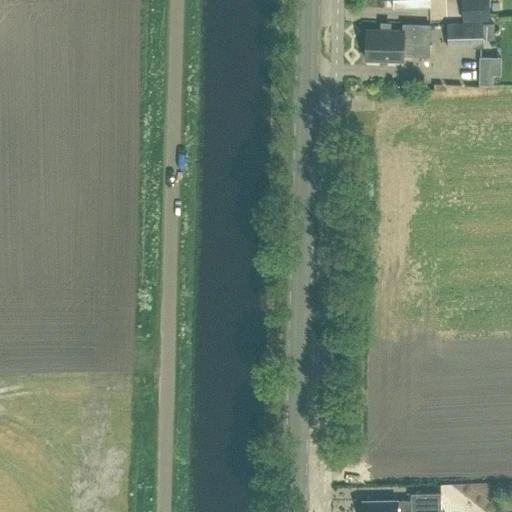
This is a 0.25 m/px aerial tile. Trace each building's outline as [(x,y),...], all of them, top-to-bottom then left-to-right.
[(488,0),(480,0),(481,8),(462,9),(463,21),(490,20),(488,0)] [(446,48),(481,46),(480,21),(445,22),(446,48)] [(429,54),(429,25),(402,24),(402,30),(366,29),(366,59),(403,60),(403,54),(429,54)] [(494,74),(501,74),(502,57),(480,57),(480,83),(493,84),(494,74)] [(438,507),(438,492),(409,493),(409,500),(396,500),(362,501),(361,511),(448,511),(448,507),(438,507)]
